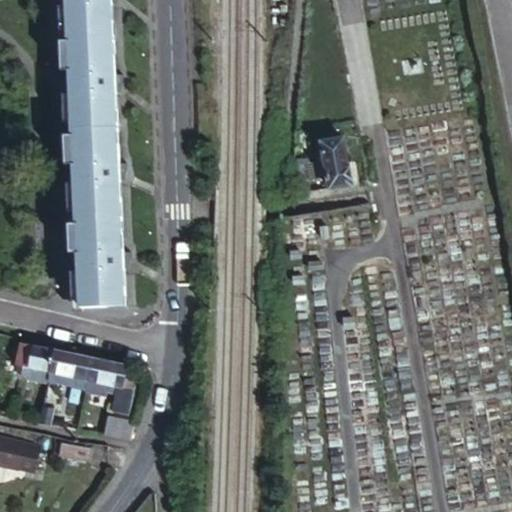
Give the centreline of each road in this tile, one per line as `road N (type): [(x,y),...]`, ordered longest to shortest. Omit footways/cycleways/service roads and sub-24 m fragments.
road 1 (tertiary): [(170,0),(176,354)]
road 2 (residential): [(176,354),(0,305)]
road 3 (tertiary): [(170,398),(138,472),(109,511)]
